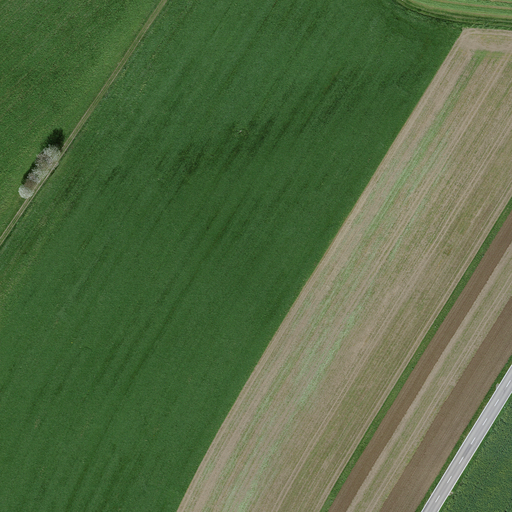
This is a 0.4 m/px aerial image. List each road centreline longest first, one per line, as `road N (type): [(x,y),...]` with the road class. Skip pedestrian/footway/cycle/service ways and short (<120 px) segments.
road 1 (track): [(165,0),(0,243)]
road 2 (secondary): [(511,379),(430,511)]
